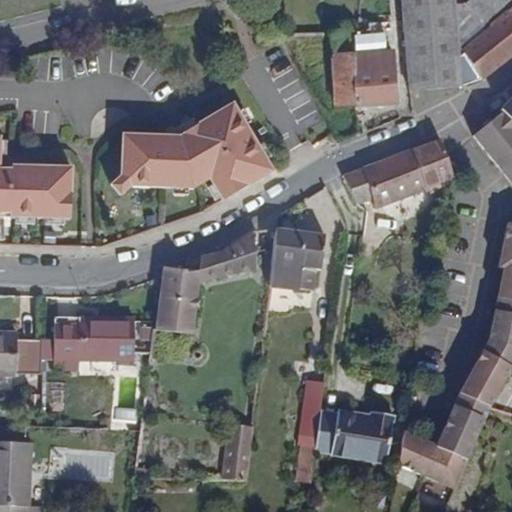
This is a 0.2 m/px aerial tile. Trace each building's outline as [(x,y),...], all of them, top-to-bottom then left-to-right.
[(511,0),(472,0),(465,6),(453,5),(453,0),(402,0),(409,92),(460,88),(461,92),(483,80),(511,58),(511,18),(507,14),(511,8),(511,0)] [(384,31),(352,32),(347,33),(355,109),(398,106),(394,87),(395,87),(394,67),(386,68),(384,31)] [(336,110),(355,109),(347,33),(277,36),(282,44),(292,63),(333,60),(336,110)] [(511,99),(497,113),(500,114),(511,126),(511,99)] [(232,104),(198,126),(184,135),(180,137),(123,135),(121,178),(131,188),(175,190),(189,191),(194,191),(210,180),(213,185),(221,198),(223,201),(272,171),(265,160),(258,147),(245,125),(237,113),(232,104)] [(243,109),(237,113),(245,125),(250,122),(243,109)] [(511,126),(500,114),(470,139),(511,189),(511,126)] [(184,135),(198,126),(194,119),(180,128),(184,135)] [(340,178),(343,184),(355,207),(371,201),(374,209),(451,179),(438,142),(340,178)] [(258,147),(265,160),(271,157),(264,144),(258,147)] [(0,158),(0,155),(0,220),(17,220),(37,221),(47,221),(66,221),(72,221),(73,170),(12,169),(12,174),(0,174),(0,158)] [(131,188),(121,178),(111,186),(121,197),(131,188)] [(216,201),(221,198),(213,185),(208,188),(216,201)] [(511,229),(503,227),(495,271),(501,272),(488,343),(481,355),(510,371),(511,367),(511,229)] [(161,270),(160,280),(153,332),(192,337),(199,284),(246,274),(251,232),(212,258),(183,264),(183,272),(161,270)] [(323,237),(275,232),(268,289),(310,293),(313,271),(319,272),(323,237)] [(78,326),(53,326),(53,374),(77,374),(77,363),(131,362),(131,321),(78,321),(78,326)] [(15,335),(0,334),(0,378),(13,379),(14,376),(39,376),(39,343),(15,342),(15,335)] [(481,355),(474,367),(503,383),(510,371),(481,355)] [(427,447),(401,438),(395,469),(453,492),(487,411),(503,383),(474,367),(456,399),(437,451),(433,460),(423,456),(427,447)] [(318,415),(322,387),(310,385),(305,413),(318,415)] [(318,415),(313,450),(313,452),(330,455),(330,457),(385,464),(391,421),(366,417),(366,419),(336,415),(336,418),(318,415)] [(228,426),(225,447),(248,450),(250,429),(228,426)] [(30,445),(0,444),(0,511),(41,511),(42,509),(28,509),(30,445)] [(225,447),(221,481),(224,481),(244,483),(245,477),(248,450),(225,447)] [(437,451),(427,447),(423,456),(433,460),(437,451)] [(300,448),(295,484),(308,486),(313,452),(313,450),(300,448)]
